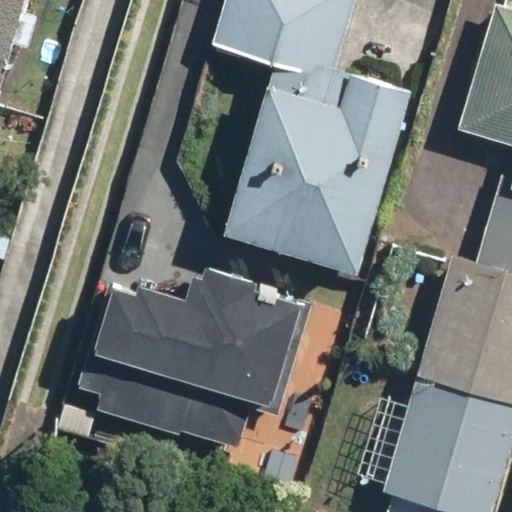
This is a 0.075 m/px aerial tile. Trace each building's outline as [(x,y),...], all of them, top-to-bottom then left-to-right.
[(0,0),(0,88),(25,0),(0,0)] [(349,0),(223,0),(213,36),(274,53),(226,224),(360,262),(411,82),(332,60),(349,0)] [(511,1),(507,0),(494,0),(458,123),(511,138),(511,177),(511,181),(511,1)] [(511,436),(511,262),(452,245),(383,481),(490,511),(511,436)] [(122,273),(84,385),(264,445),(315,293),(207,257),(193,297),(122,273)]
